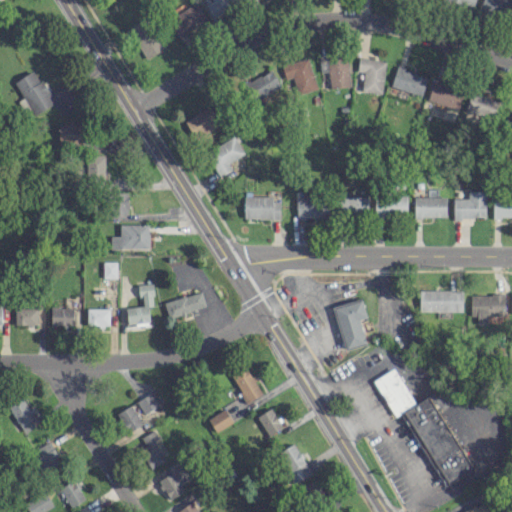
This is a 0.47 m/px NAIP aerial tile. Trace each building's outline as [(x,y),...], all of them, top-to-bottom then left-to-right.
[(211,0),(212,1),(206,3),(211,15),(241,3),(239,0),(211,0)] [(474,0),(448,0),(472,8),(474,0)] [(510,20),(511,7),(511,0),(480,0),(479,16),(510,20)] [(206,21),(196,3),(168,17),(178,36),(206,21)] [(128,26),(144,58),(163,49),(148,16),(128,26)] [(320,72),(328,71),(330,87),(350,85),(347,55),(318,58),(320,72)] [(285,79),(291,76),(298,94),(317,87),(305,56),(280,65),(285,79)] [(361,91),(382,93),(384,59),(358,58),(357,71),(362,71),(361,91)] [(427,77),(395,67),(389,86),(420,96),(427,77)] [(54,102),(35,69),(14,81),(33,114),(54,102)] [(245,82),(255,101),(280,87),(271,69),(245,82)] [(458,108),(463,87),(432,80),(427,101),(458,108)] [(497,96),(468,95),(467,114),(496,115),(497,96)] [(223,122),(212,104),(186,120),(197,138),(223,122)] [(83,124),(58,124),(59,143),(84,142),(83,124)] [(232,169),(228,161),(243,155),(235,137),(206,149),(218,175),(232,169)] [(105,155),(86,154),(85,177),(104,178),(105,155)] [(453,197),(453,217),(485,217),(485,191),(467,190),(467,198),(453,197)] [(127,192),(107,192),(106,215),(127,215),(127,192)] [(406,195),(375,194),(374,214),(406,215),(406,195)] [(295,218),(328,217),(327,195),(295,195),(295,218)] [(367,196),(339,195),(339,213),(367,214),(367,196)] [(446,216),(445,195),(413,196),(413,217),(446,216)] [(243,196),(243,218),(279,218),(279,196),(243,196)] [(511,216),(511,196),(492,196),(492,216),(511,216)] [(110,236),(110,248),(148,248),(148,224),(119,224),(119,235),(110,236)] [(103,277),(116,277),(116,261),(103,261),(103,277)] [(138,283),(141,305),(125,307),(127,324),(149,322),(147,306),(153,305),(151,282),(138,283)] [(462,290),(419,289),(418,310),(461,311),(462,290)] [(164,300),(170,317),(204,305),(199,290),(164,300)] [(470,316),(476,316),(476,324),(487,324),(487,315),(503,316),(504,294),(470,294),(470,316)] [(330,304),(345,349),(365,343),(358,319),(365,317),(358,296),(330,304)] [(37,324),(37,306),(14,307),(14,325),(37,324)] [(73,307),(50,307),(50,324),(72,325),(73,307)] [(109,307),(86,307),(86,325),(109,325),(109,307)] [(260,394),(247,366),(231,373),(244,402),(260,394)] [(372,379),(394,415),(401,413),(446,482),(473,466),(427,396),(414,401),(393,367),(372,379)] [(136,398),(142,412),(161,404),(163,410),(175,404),(166,384),(136,398)] [(38,424),(25,396),(9,404),(21,432),(38,424)] [(117,412),(127,431),(141,424),(131,404),(117,412)] [(282,427),(272,407),(257,415),(267,434),(282,427)] [(231,423),(225,409),(207,417),(214,431),(231,423)] [(140,436),(143,444),(139,446),(149,467),(167,459),(154,430),(140,436)] [(61,465),(51,441),(34,447),(44,472),(61,465)] [(311,472),(293,443),(276,453),(295,482),(311,472)] [(157,478),(168,499),(184,490),(180,483),(190,478),(183,465),(157,478)] [(71,507),(85,497),(72,478),(58,488),(71,507)] [(28,511),(42,511),(53,506),(45,491),(24,503),(28,511)] [(178,511),(199,511),(191,500),(177,510),(178,511)]
